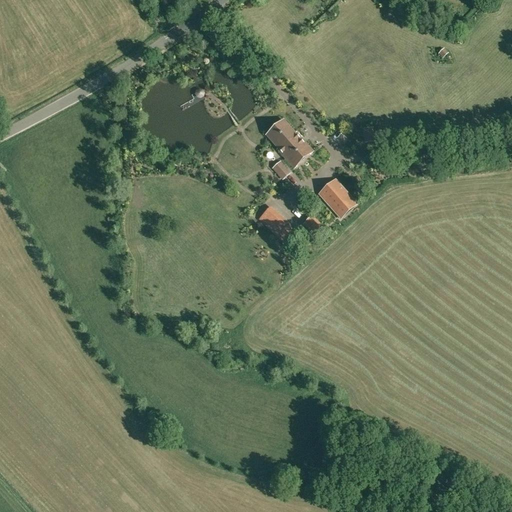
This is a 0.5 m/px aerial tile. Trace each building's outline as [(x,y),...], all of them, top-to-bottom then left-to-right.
[(170,0),(176,9),(187,1),(186,0),(170,0)] [(430,0),(427,1),(430,8),(437,6),(434,0),(430,0)] [(279,149),(278,149),(294,168),(313,152),(297,133),(296,134),(284,120),(267,135),(279,149)] [(362,129),(365,143),(376,142),(373,128),(362,129)] [(283,181),(292,174),(281,162),(272,169),(283,181)] [(304,174),(315,175),(316,165),(305,163),(304,174)] [(336,180),(319,195),(342,219),(358,205),(336,180)] [(262,217),(288,241),(296,233),(270,209),(262,217)] [(304,225),(318,238),(326,230),(312,217),(304,225)]
